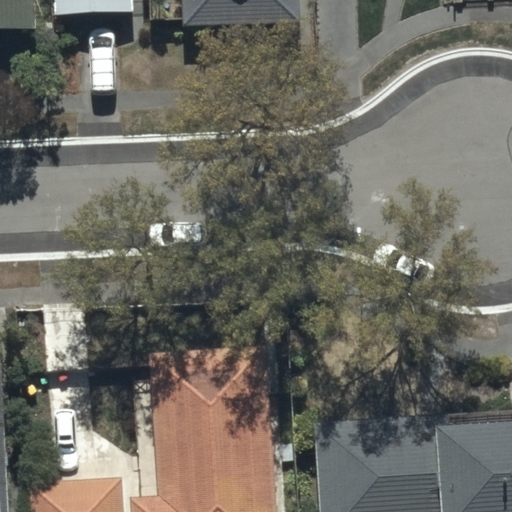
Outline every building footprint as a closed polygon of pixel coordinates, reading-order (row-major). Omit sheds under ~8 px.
[(0,0),(0,20),(33,20),(32,0),(0,0)] [(131,0),(55,0),(56,13),(132,11),(131,0)] [(296,0),(183,0),(184,18),(297,15),(296,0)] [(277,511),(266,340),(152,347),(161,489),(134,491),(135,511),(277,511)] [(6,352),(0,351),(0,511),(15,511),(16,501),(6,501),(6,352)] [(511,511),(511,403),(316,414),(321,511),(511,511)] [(125,511),(125,470),(29,472),(30,511),(125,511)]
